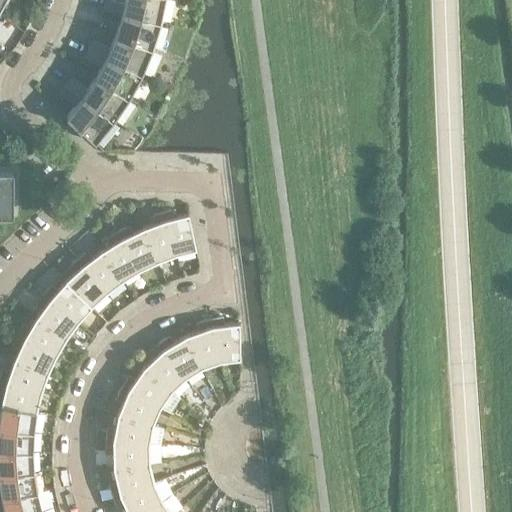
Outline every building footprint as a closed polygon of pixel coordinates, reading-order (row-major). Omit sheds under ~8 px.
[(119,0),(104,0),(103,6),(159,21),(163,0),(124,0),(124,1),(119,0)] [(159,21),(103,6),(100,15),(119,20),(115,33),(151,48),(159,21)] [(92,38),(88,46),(140,73),(151,48),(115,33),(110,46),(92,38)] [(140,73),(88,46),(84,55),(101,63),(95,76),(127,97),(140,73)] [(71,76),(66,83),(112,120),(127,97),(95,76),(87,87),(71,76)] [(75,103),(65,114),(93,141),(112,120),(66,83),(60,91),(75,103)] [(0,165),(0,209),(11,209),(11,165),(0,165)] [(174,252),(195,247),(187,212),(171,216),(169,208),(161,211),(174,252)] [(161,211),(153,213),(156,221),(141,226),(156,259),(174,252),(161,211)] [(141,226),(132,231),(128,233),(124,226),(117,230),(138,268),(156,259),(141,226)] [(117,230),(109,234),(113,241),(100,249),(121,279),(138,268),(117,230)] [(83,251),(76,257),(105,291),(121,279),(100,249),(88,258),(83,251)] [(76,257),(70,263),(75,268),(64,279),(90,304),(105,291),(76,257)] [(90,304),(64,279),(54,291),(48,285),(42,293),(77,319),(90,304)] [(42,293),(37,299),(43,304),(34,316),(65,336),(76,320),(77,319),(42,293)] [(217,315),(208,317),(218,359),(239,357),(238,320),(219,323),(217,315)] [(16,333),(55,353),(65,336),(34,316),(27,329),(20,325),(16,333)] [(208,317),(199,320),(202,327),(185,333),(200,366),(218,359),(208,317)] [(16,333),(12,341),(19,344),(13,358),(46,371),(55,353),(16,333)] [(169,343),(165,336),(157,342),(162,347),(184,376),(200,366),(185,333),(169,343)] [(184,376),(162,347),(157,342),(150,347),(155,353),(142,366),(170,389),(184,376)] [(8,372),(0,370),(0,378),(40,390),(46,371),(13,358),(8,372)] [(142,366),(132,381),(125,376),(121,385),(159,405),(170,389),(142,366)] [(121,385),(125,376),(120,373),(115,381),(121,385)] [(0,378),(0,387),(3,388),(0,402),(0,403),(35,410),(40,390),(0,378)] [(121,385),(116,393),(123,396),(116,413),(151,423),(159,405),(121,385)] [(0,427),(32,430),(35,410),(0,403),(0,427)] [(105,429),(104,439),(158,443),(161,426),(151,423),(116,413),(113,430),(105,429)] [(0,427),(0,450),(32,450),(32,430),(0,427)] [(96,431),(95,438),(104,439),(105,429),(97,428),(96,431)] [(95,446),(95,448),(104,448),(104,439),(95,438),(95,446)] [(104,439),(104,448),(111,448),(112,452),(112,467),(148,462),(159,461),(158,443),(104,439)] [(0,450),(0,473),(33,470),(32,450),(0,450)] [(109,487),(99,489),(101,498),(112,495),(153,481),(148,462),(112,467),(116,480),(117,485),(109,487)] [(0,473),(0,490),(1,497),(36,490),(33,470),(0,473)] [(153,481),(112,495),(115,504),(122,501),(124,505),(127,511),(139,511),(161,499),(172,493),(164,477),(153,481)] [(36,490),(1,497),(5,511),(0,511),(31,511),(41,509),(36,490)] [(161,499),(139,511),(174,511),(182,505),(172,493),(161,499)]
